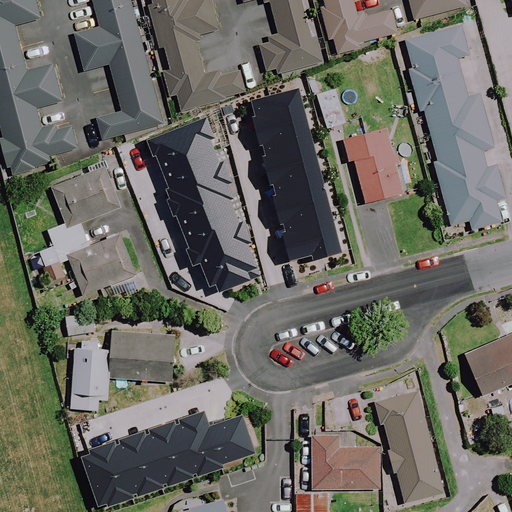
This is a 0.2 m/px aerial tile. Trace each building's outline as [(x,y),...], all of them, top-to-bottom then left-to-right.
[(36,110),(63,103),(52,63),(26,70),(14,27),(45,19),(43,9),(40,0),(0,0),(0,119),(5,139),(0,140),(10,177),(51,166),(49,158),(70,152),(70,149),(79,146),(73,126),(57,130),(55,123),(41,126),(36,110)] [(103,142),(166,124),(132,0),(92,0),(101,28),(74,36),(85,73),(109,66),(123,112),(96,120),(103,142)] [(150,0),(152,5),(148,6),(159,50),(164,49),(170,71),(165,72),(172,97),(176,96),(180,112),(239,97),(238,93),(245,91),(240,71),(219,76),(218,71),(205,74),(196,37),(218,31),(210,0),(150,0)] [(268,43),(259,45),(266,71),(274,69),(276,74),(322,62),(305,0),(242,0),(244,4),(259,0),(268,0),(278,34),(266,37),(268,43)] [(397,33),(392,13),(367,19),(365,11),(357,13),(353,0),(322,0),(325,7),(321,8),(329,41),(334,40),(338,55),(359,50),(357,44),(397,33)] [(408,0),(414,21),(470,7),(468,0),(408,0)] [(470,55),(462,27),(405,42),(413,70),(410,71),(421,115),(424,114),(437,164),(434,164),(451,227),(468,223),(470,232),(502,223),(497,200),(507,198),(498,165),(486,168),(482,151),(495,148),(481,95),(468,99),(457,59),(470,55)] [(345,125),(335,90),(315,95),(325,130),(345,125)] [(405,195),(389,131),(344,143),(349,163),(354,162),(365,205),(405,195)] [(81,223),(121,208),(112,183),(124,179),(115,155),(86,166),(89,174),(51,188),(64,222),(45,229),(52,248),(38,253),(50,286),(66,280),(61,267),(71,263),(83,297),(138,276),(123,237),(90,249),(81,223)] [(247,159),(233,162),(239,188),(254,184),(247,159)] [(339,234),(322,175),(298,182),(302,195),(262,207),(274,252),(339,234)] [(228,279),(228,180),(175,180),(175,210),(182,210),(182,279),(228,279)] [(93,334),(91,315),(65,318),(67,337),(93,334)] [(74,348),(72,394),(108,396),(109,380),(174,383),(177,333),(113,330),(112,350),(74,348)] [(511,385),(511,336),(464,356),(481,398),(511,385)] [(444,494),(417,393),(376,404),(404,505),(444,494)] [(210,460),(197,425),(170,434),(168,426),(120,443),(135,486),(210,460)] [(116,453),(110,436),(79,447),(84,464),(116,453)] [(327,511),(327,491),(380,490),(380,448),(340,449),(339,437),(312,437),(313,493),(296,493),(295,511),(327,511)] [(226,511),(223,502),(187,511),(226,511)]
